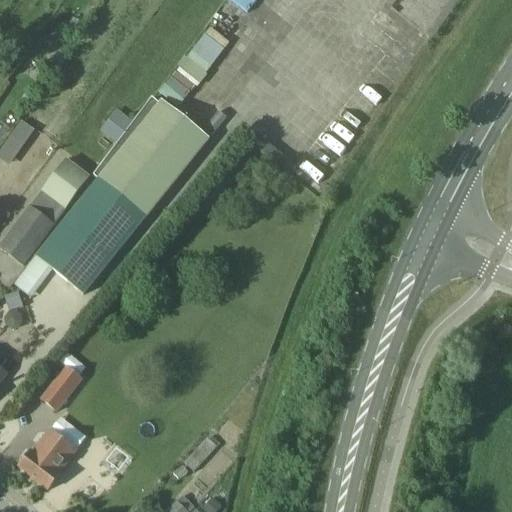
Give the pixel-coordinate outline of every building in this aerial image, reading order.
[(425,0),(423,7),(436,11),(440,0),(441,0),(451,3),(452,0),(425,0)] [(65,33),(77,41),(85,29),(74,21),(65,33)] [(162,93),(182,108),(226,48),(206,33),(162,93)] [(60,69),(67,59),(59,53),(51,63),(60,69)] [(44,73),(37,84),(45,89),(52,77),(44,73)] [(158,107),(152,101),(134,125),(118,147),(94,179),(98,182),(36,260),(84,299),(210,143),(161,104),(158,107)] [(116,112),(100,134),(118,147),(134,125),(116,112)] [(0,156),(0,159),(12,167),(37,130),(24,121),(0,156)] [(39,131),(24,151),(33,158),(47,138),(39,131)] [(0,248),(0,251),(23,270),(90,180),(66,162),(0,248)] [(66,369),(40,403),(56,416),(82,382),(66,369)] [(47,494),(65,471),(79,454),(68,445),(68,444),(50,430),(18,471),(47,494)] [(217,449),(207,440),(184,466),(194,475),(217,449)] [(182,469),(173,476),(178,483),(188,477),(182,469)] [(122,488),(109,478),(86,508),(91,511),(124,511),(144,487),(131,477),(122,488)] [(176,504),(169,511),(193,511),(195,511),(182,499),(177,505),(176,504)] [(202,511),(219,511),(222,510),(212,501),(202,511)]
